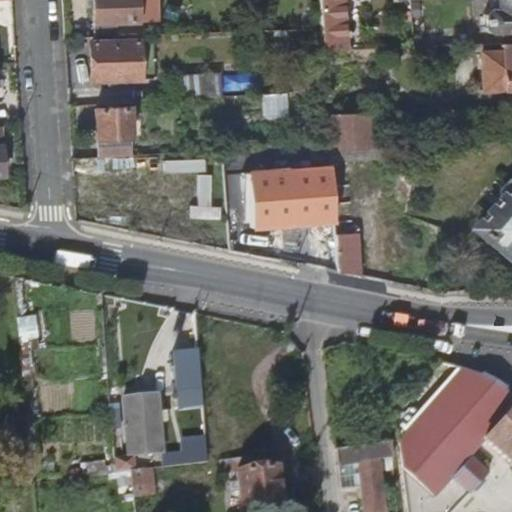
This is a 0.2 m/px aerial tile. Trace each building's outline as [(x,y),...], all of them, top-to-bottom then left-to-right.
[(93,0),(93,8),(93,22),(116,22),(150,22),(149,0),(93,0)] [(317,0),(320,31),(321,53),(341,53),(338,0),(317,0)] [(396,0),(397,25),(412,25),(410,0),(396,0)] [(511,0),(494,0),(495,13),(486,14),(480,20),(481,34),(489,40),(511,38),(511,0)] [(116,37),(116,22),(93,22),(93,37),(116,37)] [(136,42),(88,43),(89,81),(136,80),(136,42)] [(511,47),(503,48),(504,56),(484,56),(485,95),(511,94),(511,47)] [(169,102),(199,100),(197,77),(168,79),(169,102)] [(297,80),(298,94),(324,92),(323,79),(297,80)] [(95,160),(131,158),(127,109),(91,112),(95,160)] [(325,116),(328,146),(328,151),(378,150),(378,114),(325,116)] [(250,227),(335,223),(333,162),(248,166),(250,227)] [(511,258),(511,181),(508,180),(497,192),(502,196),(492,207),(494,209),(477,229),(511,258)] [(358,234),(334,236),(337,273),(362,278),(358,234)] [(93,378),(95,287),(33,285),(33,307),(59,308),(58,333),(44,333),(43,377),(93,378)] [(175,350),(176,388),(201,387),(200,349),(175,350)] [(464,371),(402,443),(403,469),(433,495),(450,476),(462,486),(475,471),(471,467),(481,455),(473,449),(482,439),(511,466),(511,397),(493,380),(464,371)] [(171,393),(136,396),(142,455),(176,451),(171,393)] [(113,407),(115,437),(124,436),(121,416),(124,415),(123,406),(113,407)] [(360,417),(331,419),(334,450),(392,444),(390,428),(360,417)] [(378,461),(393,460),(392,444),(334,450),(336,465),(358,462),(361,511),(397,511),(396,505),(390,505),(388,488),(381,489),(378,461)] [(127,445),(116,447),(119,474),(131,472),(127,445)] [(274,456),(223,462),(224,474),(239,472),(243,511),(263,511),(283,510),(278,468),(275,468),(274,456)] [(132,472),(135,494),(155,491),(152,468),(132,472)]
